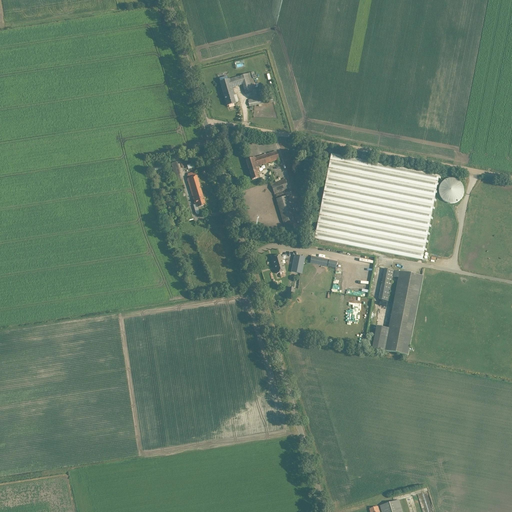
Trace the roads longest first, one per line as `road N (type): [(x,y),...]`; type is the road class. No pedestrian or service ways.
road 1 (track): [(511,178),(274,133),(314,240),(511,281)]
road 2 (tertiary): [(325,511),(205,122)]
road 3 (tertiary): [(205,122),(168,0)]
